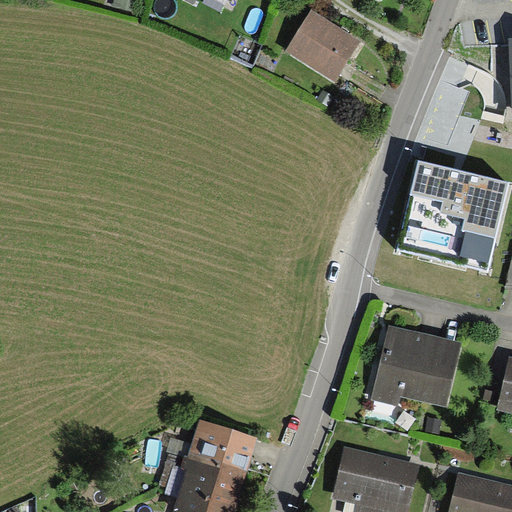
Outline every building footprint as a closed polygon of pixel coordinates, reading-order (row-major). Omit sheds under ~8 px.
[(333,82),(356,45),(310,17),(288,54),(333,82)] [(511,200),(511,171),(414,139),(381,239),(404,246),(412,223),(496,250),(511,200)] [(453,347),(391,333),(375,402),(393,406),(396,393),(440,403),(453,347)] [(511,363),(510,363),(500,409),(511,412),(511,363)] [(229,511),(249,439),(198,426),(174,511),(229,511)] [(403,511),(414,466),(345,451),(335,498),(359,503),(357,509),(370,511),(403,511)] [(511,511),(511,486),(461,476),(452,511),(511,511)]
